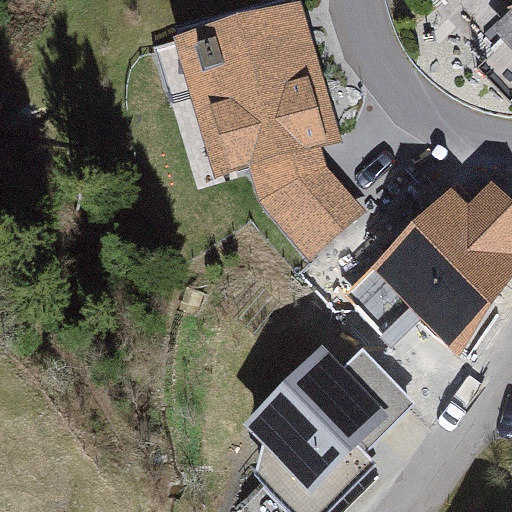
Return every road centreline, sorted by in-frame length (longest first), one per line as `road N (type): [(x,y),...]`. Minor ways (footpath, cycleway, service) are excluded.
road 1 (residential): [(511,157),(465,148),(387,101),(336,23),(339,0)]
road 2 (residential): [(511,319),(381,511)]
